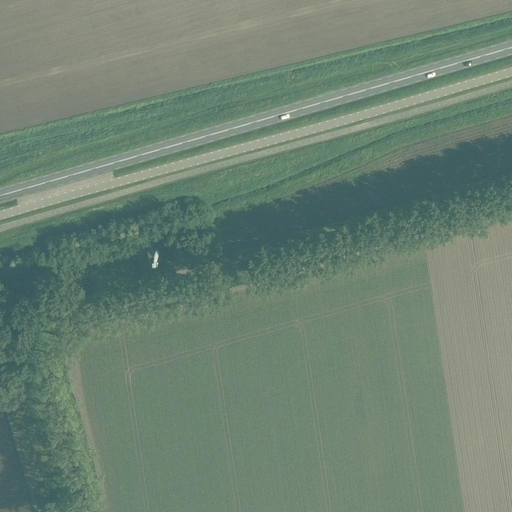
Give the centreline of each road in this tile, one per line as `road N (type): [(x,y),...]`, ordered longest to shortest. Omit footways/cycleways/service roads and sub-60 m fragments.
road 1 (primary): [(511,47),(0,195)]
road 2 (unclassified): [(0,216),(511,70)]
road 3 (unclassified): [(511,177),(158,278)]
